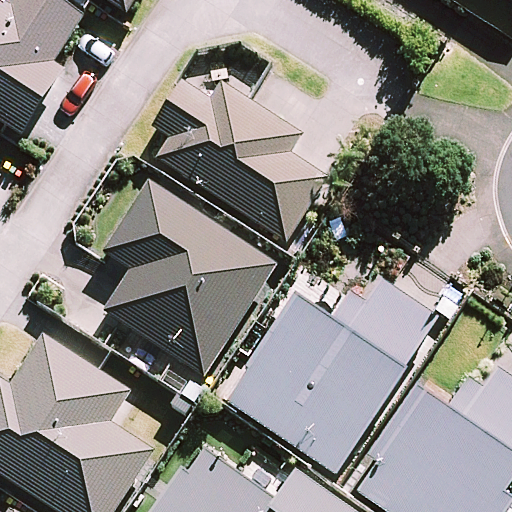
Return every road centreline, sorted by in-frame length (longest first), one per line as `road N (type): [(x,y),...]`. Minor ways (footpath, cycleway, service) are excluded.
road 1 (unknown): [(218,0),(184,9),(148,35),(0,264)]
road 2 (unknown): [(511,151),(268,3),(244,0)]
